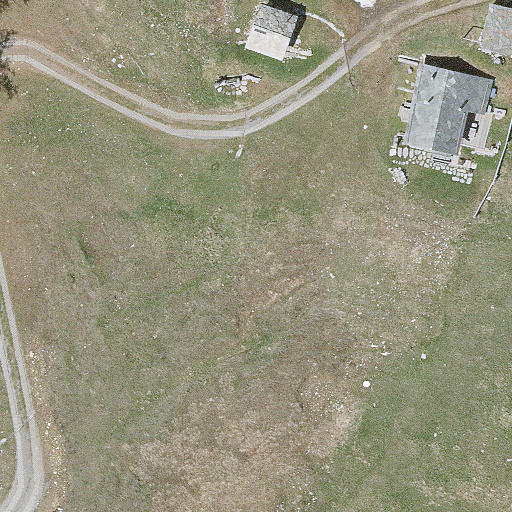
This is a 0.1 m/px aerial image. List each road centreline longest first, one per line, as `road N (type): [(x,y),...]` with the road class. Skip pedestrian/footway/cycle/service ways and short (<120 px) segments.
road 1 (track): [(0,57),(35,51),(147,97),(226,97),(318,33),(423,0)]
road 2 (track): [(0,508),(33,456),(0,286)]
